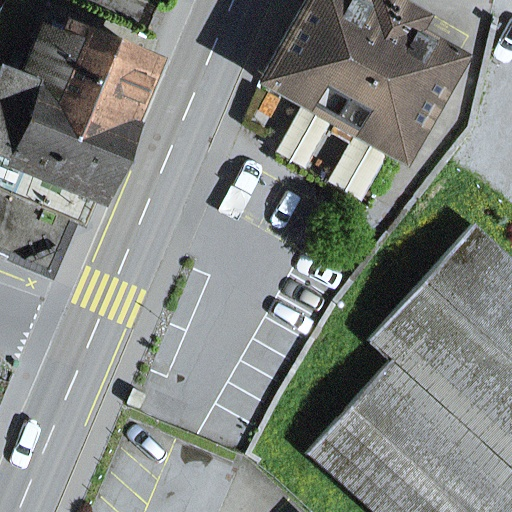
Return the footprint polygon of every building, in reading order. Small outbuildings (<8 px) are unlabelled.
[(0,5),(0,61),(44,0),(5,0),(1,6),(0,5)] [(368,0),(365,7),(353,0),(305,0),(259,82),(329,122),(398,161),(456,59),(410,32),(418,18),(386,0),(368,0)] [(38,30),(18,79),(43,91),(44,89),(127,123),(152,62),(51,21),(45,33),(38,30)] [(66,217),(83,225),(127,123),(44,89),(43,91),(18,79),(0,70),(0,253),(49,275),(63,244),(56,241),(66,217)] [(511,511),(511,265),(472,230),(471,226),(367,341),(371,340),(390,358),(304,454),(309,454),(372,511),(511,511)]
